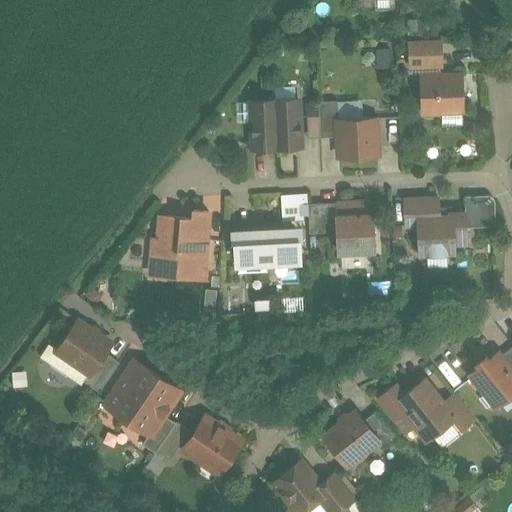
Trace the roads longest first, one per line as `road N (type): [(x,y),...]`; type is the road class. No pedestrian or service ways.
road 1 (residential): [(497,176),(159,190)]
road 2 (residential): [(276,425),(342,379),(495,314),(511,299)]
road 3 (residential): [(276,425),(72,296)]
road 4 (residential): [(0,437),(120,511)]
road 5 (residential): [(497,176),(506,128),(485,47)]
